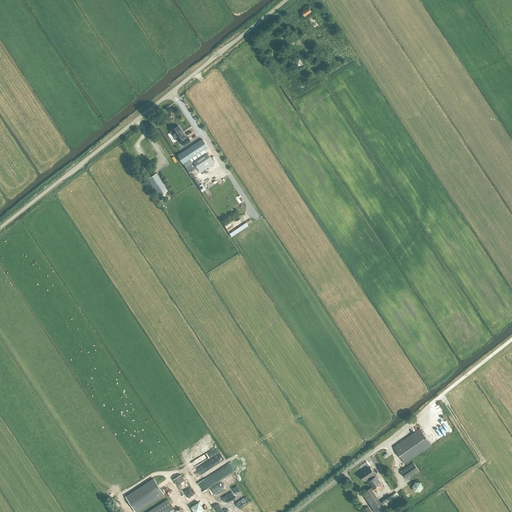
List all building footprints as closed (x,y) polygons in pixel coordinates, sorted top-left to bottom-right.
[(305,16),(312,12),(309,7),(302,12),(305,16)] [(300,57),(292,61),(296,68),(304,64),(300,57)] [(181,142),(184,147),(192,142),(189,137),(187,138),(179,125),(170,131),(178,142),(182,139),(183,140),(181,142)] [(178,155),(186,167),(192,163),(190,159),(207,147),(202,139),(178,155)] [(200,172),(214,163),(207,153),(193,161),(200,172)] [(159,196),(168,190),(156,173),(148,179),(159,196)] [(239,225),(251,218),(247,212),(232,221),(232,222),(227,225),(229,229),(235,225),(238,223),(239,225)] [(231,238),(248,226),(246,223),(229,234),(231,238)] [(405,463),(431,445),(420,428),(393,447),(405,463)] [(405,479),(418,470),(413,463),(400,472),(405,479)] [(208,488),(197,465),(191,468),(202,491),(208,488)] [(369,480),(368,481),(374,488),(381,484),(375,476),(374,476),(373,474),(374,473),(369,466),(359,473),(364,480),(368,478),(369,480)] [(195,497),(180,474),(173,479),(188,502),(195,497)] [(221,491),(237,481),(234,476),(217,486),(221,491)] [(136,511),(164,494),(154,479),(126,497),(136,511)] [(422,490),(422,481),(414,481),(414,490),(422,490)] [(165,489),(170,495),(175,491),(171,485),(165,489)] [(375,511),(376,511),(382,508),(369,488),(362,492),(375,511)] [(384,506),(394,499),(391,495),(381,502),(384,506)] [(148,511),(175,511),(167,499),(148,511)] [(191,506),(194,511),(197,511),(204,508),(200,501),(191,506)]
